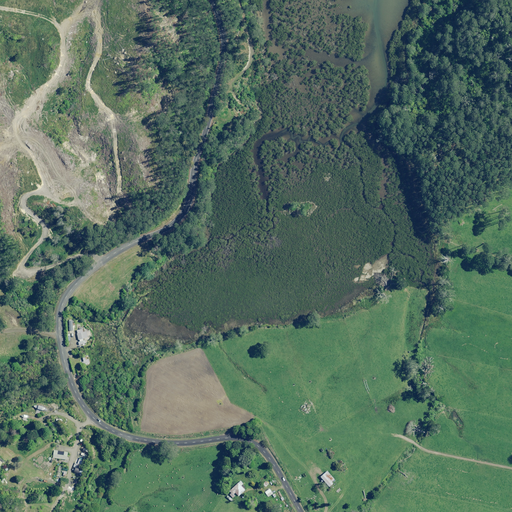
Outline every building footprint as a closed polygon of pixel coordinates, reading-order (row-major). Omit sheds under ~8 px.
[(84,338),(82,329),(77,331),(80,345),(86,344),(85,340),(83,341),(83,339),(84,338)] [(90,364),(88,356),(80,359),(82,364),(86,365),(90,364)] [(68,452),(54,450),(53,460),(55,460),(55,458),(67,460),(68,452)] [(74,473),(79,475),(83,466),(75,463),(72,470),(75,471),(74,473)] [(334,480),(327,471),(321,477),(329,487),(333,484),(331,482),(334,480)] [(243,484),(241,481),(229,491),(231,493),(228,495),(232,499),(235,496),(233,494),(235,493),(238,496),(245,490),(241,486),(243,484)]
